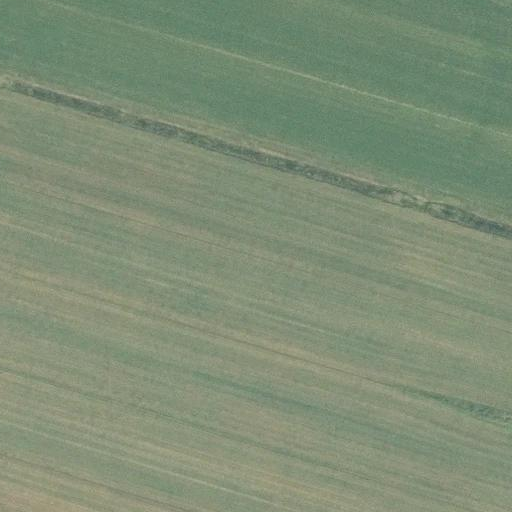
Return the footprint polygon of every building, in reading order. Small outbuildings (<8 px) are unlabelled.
[(17,65),(0,118),(0,125),(38,137),(47,108),(62,112),(71,86),(55,81),(57,77),(17,65)] [(101,99),(85,151),(119,162),(127,135),(140,140),(148,115),(134,111),(135,109),(101,99)] [(176,106),(154,179),(188,190),(196,164),(209,168),(218,141),(204,137),(205,136),(172,126),(178,107),(176,106)] [(299,129),(292,152),(311,157),(321,123),(320,123),(316,134),(299,129)] [(252,159),(235,212),(269,223),(278,196),(297,202),(308,165),(289,160),(286,169),(252,159)] [(336,177),(318,234),(352,245),(361,216),(373,220),(381,193),(369,190),(370,187),(336,177)] [(483,179),(466,236),(481,241),(499,183),(483,179)] [(416,238),(409,260),(443,271),(462,210),(428,199),(421,220),(417,219),(412,237),(416,238)] [(494,250),(482,289),(511,298),(511,227),(493,221),(485,247),(494,250)] [(0,232),(0,268),(2,270),(13,236),(0,232)] [(36,243),(25,277),(54,285),(64,252),(36,243)] [(64,252),(54,285),(83,294),(93,261),(64,252)] [(116,268),(106,301),(135,310),(145,277),(116,268)] [(145,277),(135,310),(163,319),(173,286),(145,277)] [(196,293),(186,326),(215,335),(225,302),(196,293)] [(225,302),(215,335),(244,344),(254,311),(225,302)] [(283,320),(272,353),(301,362),(311,329),(283,320)] [(311,329),(301,362),(330,370),(340,337),(311,329)] [(363,344),(353,378),(382,386),(392,353),(363,344)] [(392,353),(382,386),(410,395),(421,362),(392,353)] [(443,369),(433,402),(467,413),(478,380),(443,369)]
